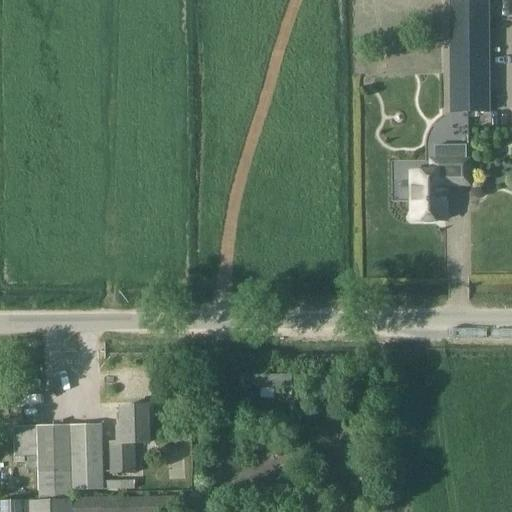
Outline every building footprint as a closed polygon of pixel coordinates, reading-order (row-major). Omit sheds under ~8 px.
[(448,0),(450,113),(488,113),(487,0),(448,0)] [(444,186),(468,185),(468,161),(430,161),(430,173),(410,173),(411,221),(445,221),(444,186)] [(134,444),(150,444),(149,408),(119,408),(119,429),(115,429),(116,444),(109,444),(110,473),(135,473),(134,444)] [(37,457),(38,492),(103,490),(101,425),(14,427),(14,457),(37,457)] [(71,497),(71,511),(174,511),(174,497),(119,498),(119,496),(71,497)] [(0,501),(0,511),(71,511),(71,501),(38,501),(0,501)]
